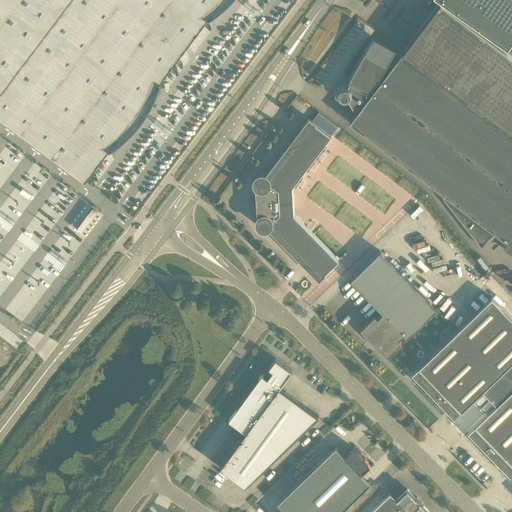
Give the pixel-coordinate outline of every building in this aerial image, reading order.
[(0,0),(0,117),(85,182),(109,150),(109,151),(114,148),(118,145),(122,141),(133,131),(141,122),(148,111),(155,97),(157,92),(159,87),(161,82),(160,82),(207,19),(208,20),(213,17),(217,14),(221,10),(231,0),(0,0)] [(511,0),(439,0),(507,48),(511,41),(511,0)] [(351,81),(349,84),(347,83),(344,83),(341,84),(339,85),(338,87),(337,90),(336,92),(337,95),(338,97),(339,99),(342,100),(344,101),(347,101),(349,100),(356,113),(350,121),(358,127),(446,194),(443,197),(475,238),(485,224),(494,230),(502,237),(510,243),(511,244),(511,56),(441,2),(403,51),(394,63),(388,60),(392,54),(371,42),(349,81),(351,81)] [(257,208),(258,221),(258,222),(258,224),(258,225),(259,225),(259,226),(260,227),(261,228),(262,228),(263,228),(264,229),(265,229),(266,229),(267,228),(268,228),(269,227),(270,226),(271,225),(313,268),(311,271),(319,279),(326,272),(338,260),(293,214),(292,186),(331,135),(316,124),(308,118),(301,127),(304,130),(267,178),(266,177),(265,176),(264,176),(263,175),(262,175),(261,175),(260,175),(259,176),(258,176),(257,177),(257,178),(256,178),(256,179),(255,180),(255,181),(255,182),(255,183),(256,197),(259,197),(260,208),(257,208)] [(45,246),(50,239),(39,233),(35,241),(45,246)] [(351,279),(383,312),(378,318),(375,315),(361,329),(387,356),(402,342),(399,339),(404,334),(407,337),(436,309),(380,251),(351,279)] [(419,367),(412,374),(454,418),(511,362),(511,318),(491,298),(419,367)] [(220,467),(245,486),(319,416),(280,387),(292,370),(276,358),(264,375),(262,374),(229,419),(246,432),(220,467)] [(511,390),(475,425),(468,432),(511,476),(511,474),(511,362),(503,370),(511,379),(511,390)] [(353,448),(345,456),(336,447),(329,454),(277,503),(286,511),(340,511),(364,490),(371,483),(362,474),(370,465),(369,463),(368,461),(367,459),(365,457),(363,455),(362,453),(360,452),(358,450),(356,449),(353,448)] [(427,511),(428,511),(421,503),(421,501),(418,497),(415,497),(408,489),(397,499),(390,492),(369,511),(427,511)]
